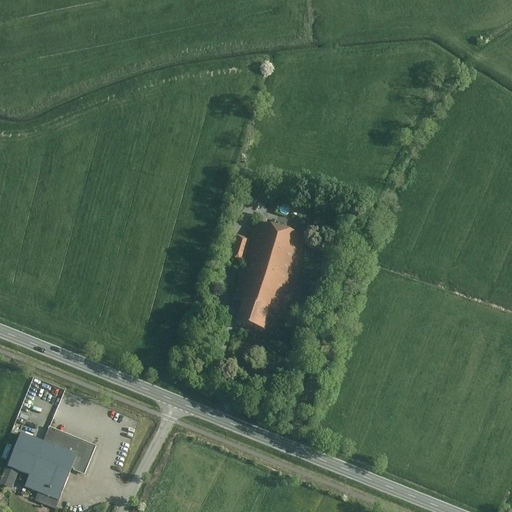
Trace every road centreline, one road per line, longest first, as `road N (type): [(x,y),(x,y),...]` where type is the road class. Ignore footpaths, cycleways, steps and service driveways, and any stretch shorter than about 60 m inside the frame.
road 1 (track): [(304,455),(388,204),(466,65)]
road 2 (secondary): [(176,403),(447,511)]
road 3 (secondary): [(0,331),(176,403)]
road 4 (residential): [(176,403),(124,511)]
